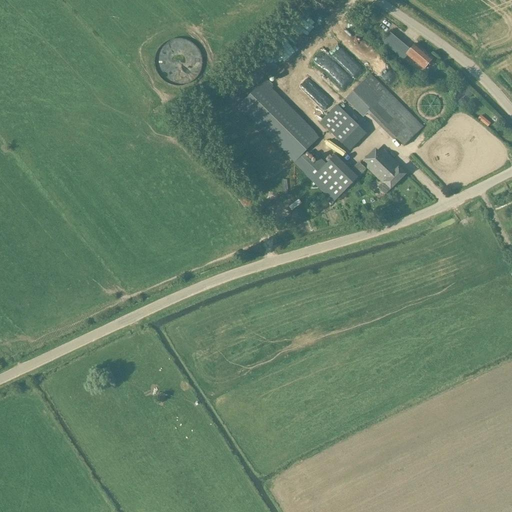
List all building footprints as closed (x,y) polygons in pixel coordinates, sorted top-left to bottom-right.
[(424,69),(433,59),(415,44),(410,50),(389,32),(381,41),(404,60),(407,55),(424,69)] [(404,147),(423,127),(370,74),(345,99),(363,117),(367,113),(394,141),(396,139),(404,147)] [(294,163),(330,200),(327,203),(330,206),(333,203),(366,170),(358,162),(351,170),(335,155),(326,164),(320,158),(314,164),(304,154),(319,138),(262,82),(239,105),(296,162),(294,163)] [(349,151),(366,134),(337,105),(320,123),(349,151)] [(391,189),(406,174),(400,168),(401,166),(384,151),(379,152),(375,149),(364,161),(368,164),(366,168),(382,183),(383,182),(384,182),(378,188),(385,195),(391,189)] [(301,188),(304,194),(314,189),(312,184),(301,188)]
